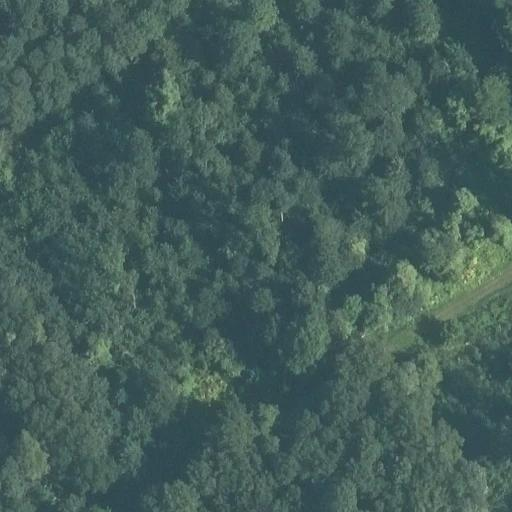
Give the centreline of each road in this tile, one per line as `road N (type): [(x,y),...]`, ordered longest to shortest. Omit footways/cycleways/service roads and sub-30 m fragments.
road 1 (track): [(511,274),(101,503)]
road 2 (track): [(108,511),(53,461),(0,432)]
